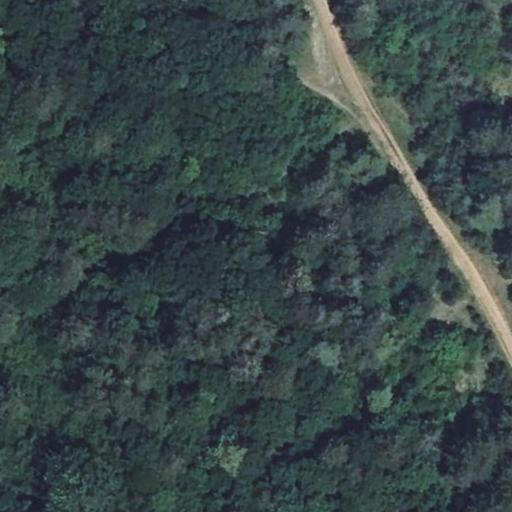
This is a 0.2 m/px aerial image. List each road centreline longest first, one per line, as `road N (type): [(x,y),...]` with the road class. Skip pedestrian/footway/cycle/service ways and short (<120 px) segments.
road 1 (track): [(511,356),(371,132),(321,0)]
road 2 (track): [(371,132),(297,79),(214,0)]
